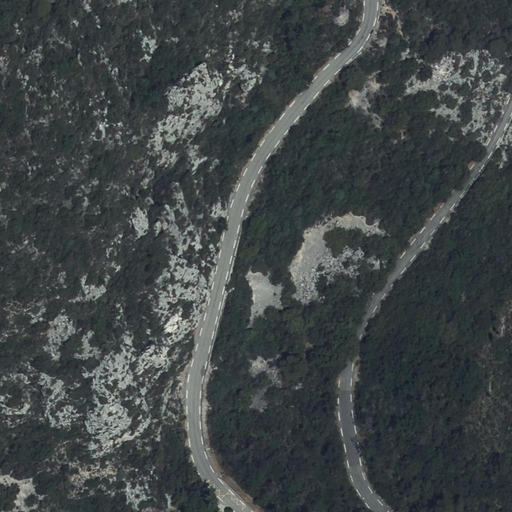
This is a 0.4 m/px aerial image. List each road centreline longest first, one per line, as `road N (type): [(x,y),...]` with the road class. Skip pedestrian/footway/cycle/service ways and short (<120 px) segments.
road 1 (tertiary): [(371,0),(363,41),(256,163),(193,381),(198,455),(246,511)]
road 2 (tertiary): [(381,511),(352,452),(347,369),(356,340),(376,299),(479,164),(511,105)]
